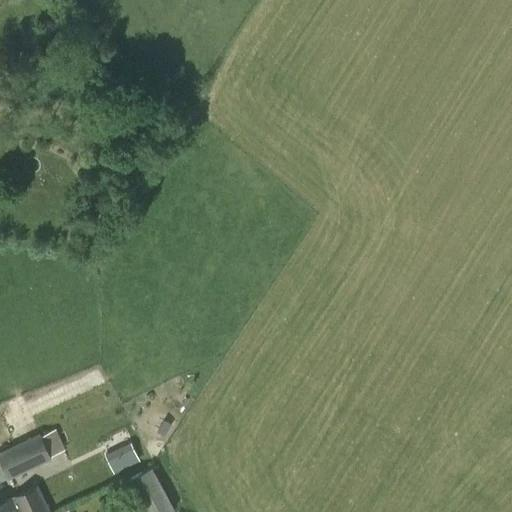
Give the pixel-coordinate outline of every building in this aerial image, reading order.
[(125,120),(140,102),(123,88),(108,106),(125,120)] [(0,125),(0,150),(31,141),(24,118),(0,125)] [(116,469),(141,457),(129,432),(104,444),(116,469)] [(0,451),(0,462),(8,479),(51,458),(38,433),(0,451)] [(129,481),(142,505),(145,511),(167,511),(174,509),(152,466),(128,478),(129,481)] [(0,503),(0,511),(48,511),(37,486),(0,503)]
